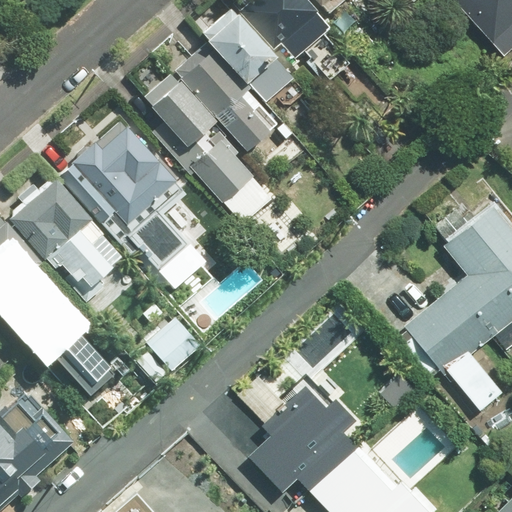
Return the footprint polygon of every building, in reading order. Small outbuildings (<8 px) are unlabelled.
[(308,0),(238,0),(233,5),(274,49),(278,46),(289,58),(297,52),(327,85),(351,63),(320,30),(329,22),(308,0)] [(319,0),(331,11),(341,0),(319,0)] [(511,0),(450,0),(503,56),(511,48),(511,0)] [(211,49),(260,104),(290,76),(270,53),(229,9),(227,6),(197,34),(205,42),(207,44),(211,49)] [(178,80),(214,120),(245,154),(278,124),(260,104),(211,49),(207,44),(173,75),(178,80)] [(162,123),(152,132),(192,176),(195,173),(224,204),(254,176),(236,157),(239,154),(211,123),(214,120),(178,80),(173,75),(171,72),(141,100),(162,123)] [(104,142),(98,136),(57,177),(120,239),(154,273),(188,238),(164,214),(186,192),(176,182),(182,176),(125,121),(104,142)] [(9,220),(53,268),(60,262),(74,278),(78,275),(88,285),(122,254),(53,179),(9,220)] [(511,225),(488,199),(478,207),(459,186),(424,218),(444,240),(439,244),(465,271),(405,327),(411,333),(398,346),(431,382),(442,372),(478,412),(501,391),(470,358),(490,340),(511,363),(511,225)] [(0,215),(0,298),(3,301),(0,303),(0,304),(45,352),(75,322),(30,275),(44,261),(0,216),(0,215)] [(202,343),(173,314),(144,343),(172,372),(202,343)] [(114,370),(77,331),(52,354),(88,394),(114,370)] [(309,375),(302,382),(281,360),(269,371),(262,363),(233,390),(262,420),(257,425),(273,441),(253,460),(298,507),(311,495),(327,511),(436,511),(400,474),(395,480),(356,439),(363,433),(309,375)] [(411,385),(390,369),(370,394),(391,410),(411,385)] [(74,440),(43,405),(15,430),(0,413),(0,506),(20,488),(28,496),(43,483),(36,475),(74,440)] [(159,511),(140,489),(111,511),(159,511)] [(511,511),(511,490),(489,511),(511,511)]
